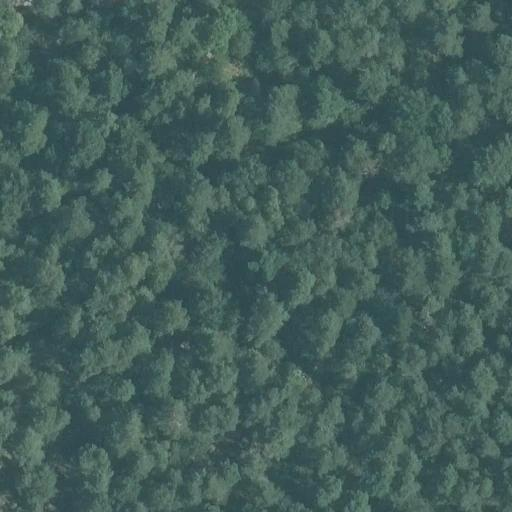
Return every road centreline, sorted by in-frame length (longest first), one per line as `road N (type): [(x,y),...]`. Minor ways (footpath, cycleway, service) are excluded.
road 1 (track): [(334,0),(360,243),(427,511)]
road 2 (track): [(360,243),(241,415),(231,448),(130,511)]
